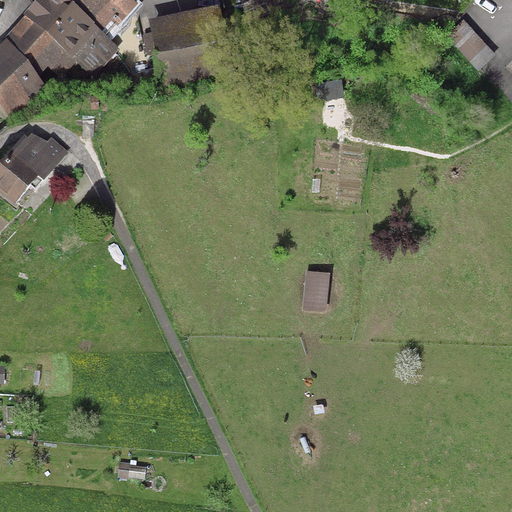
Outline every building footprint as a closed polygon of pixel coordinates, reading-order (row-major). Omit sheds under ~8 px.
[(36,0),(26,13),(29,15),(9,39),(0,47),(0,99),(11,115),(49,85),(76,60),(92,75),(117,48),(101,32),(112,16),(119,21),(136,2),(133,0),(36,0)] [(220,3),(186,11),(203,81),(236,74),(220,3)] [(186,11),(150,18),(166,91),(203,81),(186,11)] [(463,20),(445,37),(478,72),(496,55),(463,20)] [(342,80),(316,83),(318,101),(344,98),(342,80)] [(44,180),(70,153),(52,137),(49,141),(32,133),(27,137),(24,134),(0,162),(0,191),(15,204),(39,175),(44,180)] [(330,273),(307,271),(303,310),(327,312),(330,273)] [(118,478),(146,480),(147,466),(130,465),(130,463),(120,462),(118,478)]
